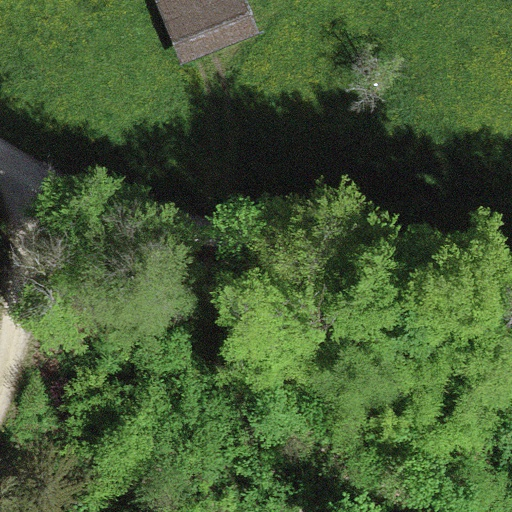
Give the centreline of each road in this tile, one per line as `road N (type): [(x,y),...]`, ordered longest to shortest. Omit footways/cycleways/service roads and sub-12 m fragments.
road 1 (track): [(30,176),(226,235),(511,291)]
road 2 (track): [(30,176),(19,288),(0,352)]
